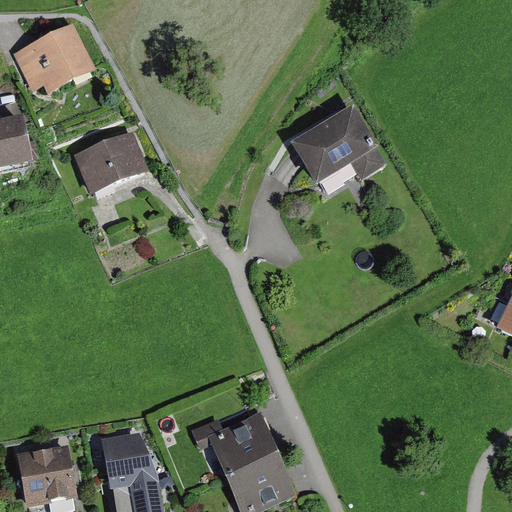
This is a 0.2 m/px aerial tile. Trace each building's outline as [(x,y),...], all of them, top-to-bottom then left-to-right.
[(43,109),(92,85),(67,35),(6,65),(25,105),(38,98),(43,109)] [(385,177),(348,119),(288,157),(314,198),(344,179),(355,196),(385,177)] [(0,177),(33,171),(24,125),(0,129),(0,177)] [(89,206),(147,182),(130,142),(72,167),(89,206)] [(511,301),(495,335),(511,343),(511,301)] [(197,468),(210,463),(231,511),(295,511),(260,433),(222,450),(217,438),(189,449),(197,468)] [(159,511),(158,501),(137,453),(101,459),(111,511),(159,511)] [(22,511),(74,511),(66,466),(15,475),(22,511)]
